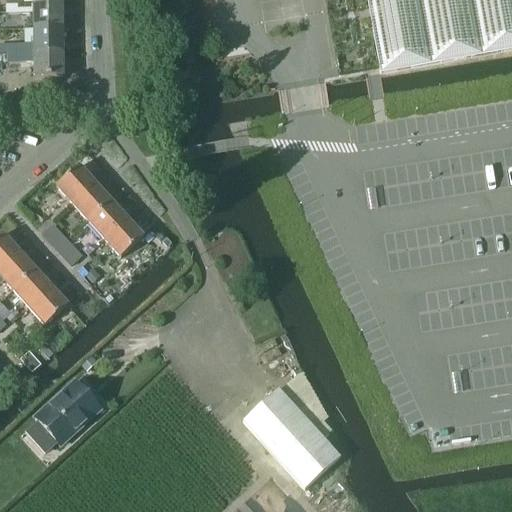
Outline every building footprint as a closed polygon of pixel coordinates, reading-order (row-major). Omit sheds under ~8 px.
[(511,0),(367,0),(381,76),(511,51),(511,0)] [(33,6),(22,6),(0,6),(0,15),(22,15),(32,15),(32,21),(33,21),(33,30),(63,30),(62,6),(33,6)] [(7,55),(63,54),(63,30),(33,30),(34,45),(7,46),(7,55)] [(63,54),(7,55),(6,64),(34,64),(34,80),(63,79),(63,54)] [(73,208),(97,187),(79,168),(56,189),(73,208)] [(89,225),(113,206),(97,187),(73,208),(89,225)] [(106,244),(129,223),(113,206),(89,225),(106,244)] [(129,223),(106,244),(121,260),(144,239),(129,223)] [(57,252),(67,242),(54,227),(44,236),(57,252)] [(0,268),(18,253),(3,236),(0,239),(0,268)] [(67,242),(57,252),(72,268),(82,259),(67,242)] [(18,253),(0,268),(0,285),(4,283),(12,292),(34,271),(18,253)] [(30,312),(53,291),(34,271),(12,292),(30,312)] [(53,291),(30,312),(45,328),(68,307),(53,291)] [(29,353),(19,361),(31,375),(40,367),(29,353)] [(34,423),(58,451),(100,415),(76,386),(34,423)] [(279,392),(243,424),(305,492),(341,460),(279,392)]
